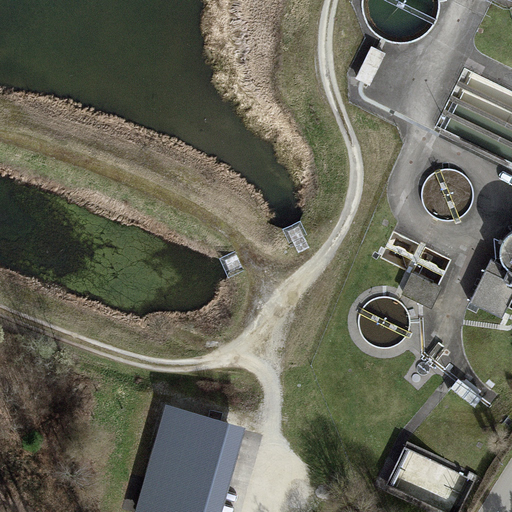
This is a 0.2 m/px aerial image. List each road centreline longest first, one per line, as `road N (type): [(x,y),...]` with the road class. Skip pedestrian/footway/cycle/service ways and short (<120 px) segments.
road 1 (track): [(254,511),(272,393),(253,361),(138,360),(0,308)]
road 2 (track): [(331,0),(324,53),(354,162),(350,209),(336,238),(233,356)]
